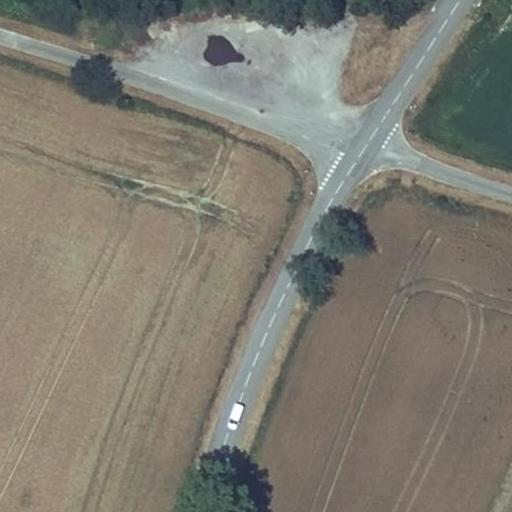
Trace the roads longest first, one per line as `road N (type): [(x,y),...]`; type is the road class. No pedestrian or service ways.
road 1 (tertiary): [(202,511),(264,335),(367,145)]
road 2 (unclassified): [(0,26),(367,145)]
road 3 (tertiary): [(367,145),(461,0)]
road 4 (unclassified): [(367,145),(511,190)]
